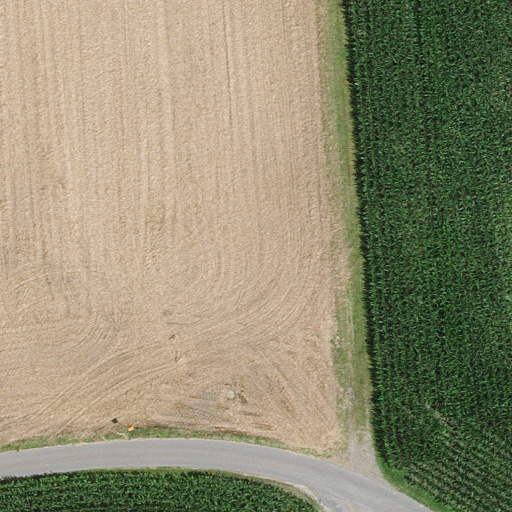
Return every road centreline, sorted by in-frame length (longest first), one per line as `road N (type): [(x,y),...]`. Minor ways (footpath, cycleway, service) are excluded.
road 1 (track): [(331,0),(368,511)]
road 2 (unclassified): [(387,511),(256,463),(136,455),(0,476)]
